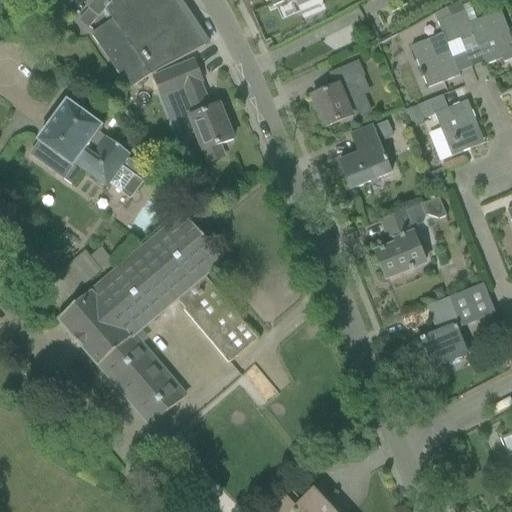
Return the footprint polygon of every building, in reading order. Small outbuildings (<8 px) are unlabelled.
[(91,36),(130,91),(151,76),(163,69),(189,60),(209,45),(178,0),(91,0),(96,3),(80,22),(89,30),(105,10),(113,22),(91,36)] [(472,35),(485,67),(502,60),(504,64),(511,61),(511,39),(502,13),(500,14),(497,11),(489,15),(488,18),(470,25),(461,2),(449,9),(460,40),(472,35)] [(412,49),(429,90),(460,77),(447,45),(460,40),(449,9),(435,17),(443,36),(412,49)] [(201,83),(194,63),(155,78),(162,98),(184,89),(195,117),(190,119),(209,164),(224,158),(220,147),(234,141),(220,107),(211,111),(200,83),(201,83)] [(334,88),(312,98),(325,129),(341,123),(342,125),(363,116),(350,84),(364,79),(365,78),(358,63),(329,75),(334,88)] [(444,140),(451,158),(479,147),(471,126),(476,124),(467,102),(449,110),(445,112),(440,99),(418,108),(424,122),(435,118),(444,140)] [(40,145),(31,157),(48,170),(73,187),(84,172),(107,189),(109,186),(122,195),(134,177),(139,180),(145,172),(128,160),(130,156),(100,133),(103,129),(84,117),(68,105),(38,144),(40,145)] [(359,156),(339,164),(350,192),(391,175),(385,160),(381,161),(377,150),(380,149),(379,145),(372,129),(372,128),(352,137),(359,156)] [(204,198),(184,215),(197,230),(208,220),(216,213),(204,198)] [(439,199),(422,206),(426,217),(428,216),(440,220),(447,218),(439,199)] [(392,248),(376,255),(386,280),(404,273),(428,263),(413,229),(406,212),(382,222),(392,248)] [(102,365),(153,426),(185,399),(133,339),(178,302),(185,311),(184,312),(230,365),(242,355),(259,341),(205,279),(224,262),(197,230),(184,215),(168,229),(59,321),(99,367),(102,365)] [(102,250),(92,258),(104,273),(114,264),(102,250)] [(39,293),(55,312),(101,273),(85,254),(39,293)] [(439,335),(416,344),(427,373),(467,357),(455,332),(458,331),(495,316),(496,316),(483,286),(483,287),(451,300),(429,309),(439,335)] [(437,291),(432,293),(436,302),(445,298),(443,294),(437,291)] [(237,382),(258,404),(273,390),(252,368),(237,382)] [(511,435),(500,440),(507,458),(511,455),(511,435)] [(138,465),(127,474),(137,485),(147,476),(138,465)] [(334,511),(328,504),(331,502),(319,489),(303,504),(293,492),(276,507),(281,511),(334,511)]
